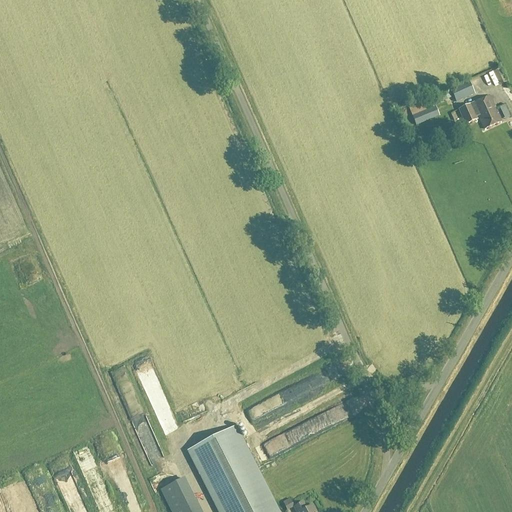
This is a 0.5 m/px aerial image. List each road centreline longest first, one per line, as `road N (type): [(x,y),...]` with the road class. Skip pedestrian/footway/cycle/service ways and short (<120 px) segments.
road 1 (unclassified): [(362,374),(202,0)]
road 2 (track): [(411,511),(511,336)]
road 3 (unclassified): [(442,379),(511,256)]
